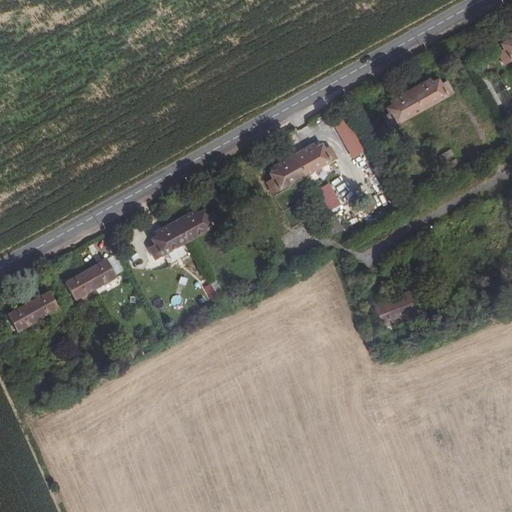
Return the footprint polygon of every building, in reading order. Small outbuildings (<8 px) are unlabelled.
[(511,60),(511,32),(504,38),(505,41),(498,44),(502,52),(497,54),(503,65),(511,60)] [(488,77),(482,79),(494,108),(501,105),(488,77)] [(409,91),(421,113),(453,95),(447,83),(441,86),(438,80),(433,83),(431,79),(409,91)] [(421,113),(409,91),(389,102),(391,107),(384,111),(387,116),(382,119),(389,131),(421,113)] [(351,159),(363,152),(345,120),(333,126),(351,159)] [(292,156),(304,178),(336,160),(330,148),(325,151),(322,145),(315,149),(313,145),(292,156)] [(451,150),(444,154),(452,168),(458,164),(455,159),(452,160),(450,157),(454,155),(451,150)] [(445,172),(452,168),(444,154),(437,157),(440,163),(443,161),(445,165),(442,166),(445,172)] [(304,178),(292,156),(272,168),(274,172),(269,175),(272,180),(265,184),(272,196),(304,178)] [(327,214),(341,206),(329,184),(314,192),(327,214)] [(340,192),(345,201),(352,197),(347,188),(340,192)] [(194,211),(174,222),(187,245),(220,227),(213,214),(207,217),(203,211),(196,215),(194,211)] [(333,215),(327,219),(335,234),(341,231),(338,225),(335,226),(333,222),(336,220),(333,215)] [(335,234),(327,219),(321,222),(324,227),(327,226),(329,230),(326,231),(329,237),(335,234)] [(187,245),(174,222),(155,232),(157,236),(150,240),(153,246),(147,249),(154,262),(187,245)] [(105,261),(84,273),(94,291),(115,280),(105,261)] [(74,302),(94,291),(84,273),(64,284),(74,302)] [(218,299),(210,285),(204,275),(197,278),(217,314),(224,310),(218,299)] [(217,281),(210,285),(218,299),(225,295),(217,281)] [(382,329),(421,313),(412,291),(382,303),(373,307),(382,329)] [(48,293),(28,304),(38,322),(58,311),(48,293)] [(170,298),(172,306),(180,304),(178,296),(170,298)] [(38,322),(28,304),(7,315),(16,334),(38,322)] [(132,362),(138,359),(133,350),(128,353),(132,362)] [(74,388),(76,393),(82,390),(79,385),(74,388)]
